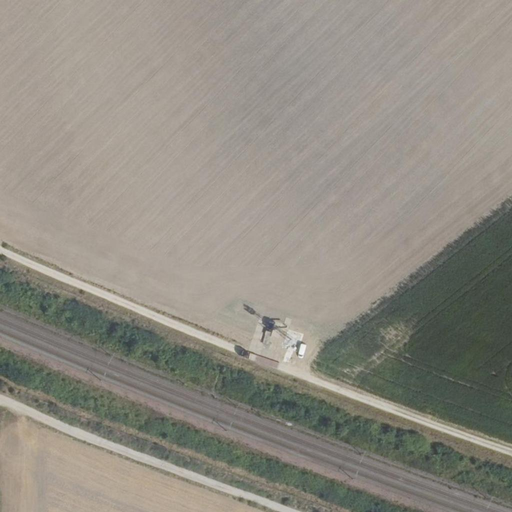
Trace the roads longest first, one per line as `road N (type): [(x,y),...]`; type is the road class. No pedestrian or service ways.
road 1 (track): [(0,249),(301,375),(511,452)]
road 2 (track): [(289,511),(0,399)]
